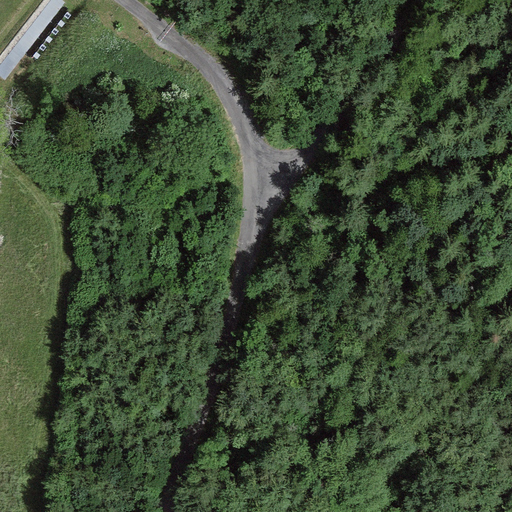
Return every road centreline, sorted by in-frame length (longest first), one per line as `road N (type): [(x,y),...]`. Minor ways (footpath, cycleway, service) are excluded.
road 1 (unclassified): [(425,0),(328,127),(268,182),(163,511)]
road 2 (track): [(125,0),(231,93),(268,182)]
